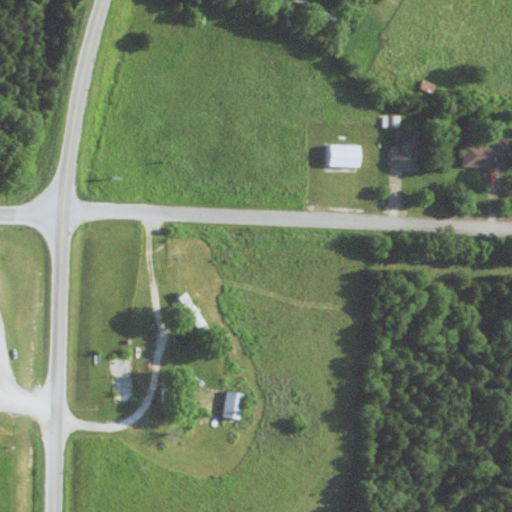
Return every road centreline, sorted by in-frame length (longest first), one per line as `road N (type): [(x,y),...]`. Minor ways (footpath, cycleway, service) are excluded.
road 1 (residential): [(59,214),(511,228)]
road 2 (residential): [(159,214),(160,344),(143,415),(107,426),(0,392)]
road 3 (secondary): [(60,511),(59,214)]
road 4 (secondary): [(59,214),(99,0)]
